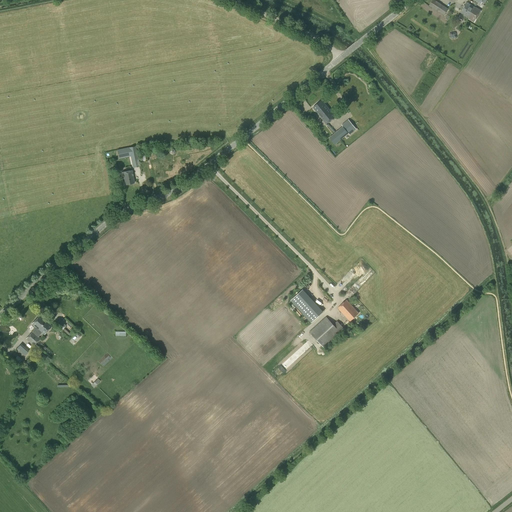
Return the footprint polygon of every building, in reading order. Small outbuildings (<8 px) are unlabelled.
[(444,15),(448,9),(434,0),(432,0),(429,6),(444,15)] [(469,10),(471,5),(467,3),(461,12),(469,17),(471,14),(471,15),(473,12),(469,10)] [(469,17),(468,18),(474,22),(481,11),(475,7),(475,8),(471,5),(469,10),(473,12),(471,15),(471,14),(469,17)] [(326,124),(335,116),(322,100),(313,107),(326,124)] [(343,126),(349,133),(350,134),(356,129),(348,119),(341,125),(343,126)] [(139,166),(136,146),(117,150),(119,159),(131,156),(133,168),(139,166)] [(125,185),(134,183),(132,171),(122,172),(125,185)] [(320,301),(328,294),(320,284),(312,291),(320,301)] [(350,321),(359,313),(346,300),(338,308),(350,321)] [(316,306),(305,316),(311,324),(323,314),(316,306)] [(36,328),(26,339),(30,342),(33,345),(30,349),(34,352),(39,347),(35,344),(40,339),(38,337),(41,333),(44,335),(52,326),(46,321),(40,315),(32,324),(36,328)] [(333,324),(326,317),(309,332),(324,348),(344,329),(337,321),(333,324)] [(60,320),(57,324),(62,329),(66,326),(60,320)] [(99,377),(92,384),(94,387),(101,380),(99,377)]
